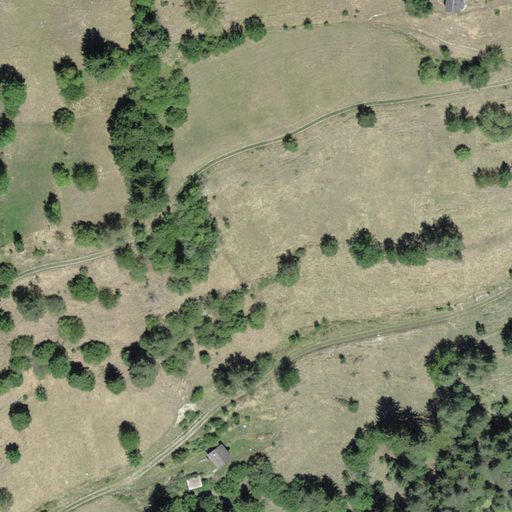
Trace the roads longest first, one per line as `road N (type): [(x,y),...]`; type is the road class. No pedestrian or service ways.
road 1 (track): [(0,287),(158,234),(194,181),(240,154),(346,113),(511,83)]
road 2 (track): [(63,511),(186,440),(298,353),(489,307),(511,290)]
